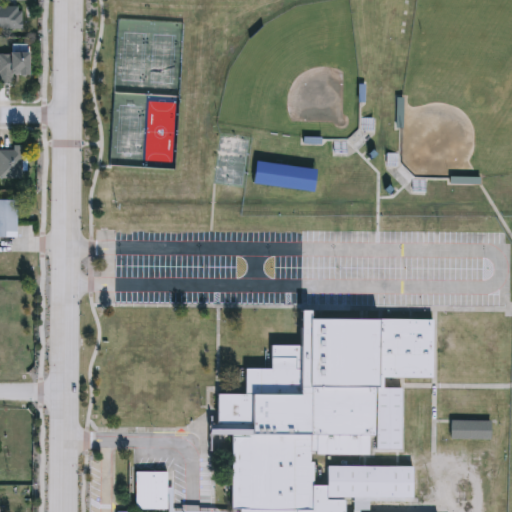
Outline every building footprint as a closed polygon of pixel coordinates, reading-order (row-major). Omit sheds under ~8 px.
[(0,6),(19,7),(19,30),(0,29),(0,6)] [(12,53),(30,53),(30,75),(28,75),(26,77),(23,77),(22,76),(14,76),(13,83),(0,83),(0,54),(11,55),(12,53)] [(15,146),(23,146),(24,179),(0,179),(0,150),(15,150),(15,146)] [(310,192),(249,185),(252,162),(313,170),(310,192)] [(0,239),(0,200),(14,201),(14,239),(0,239)] [(221,511),(223,389),(246,390),(246,372),(279,372),(280,343),(302,343),(303,320),(436,322),(435,383),(386,383),(386,392),(404,392),(403,454),(370,453),(370,456),(313,455),(312,486),(323,486),(323,469),(409,470),(409,503),(362,502),(362,511),(221,511)] [(492,414),(448,414),(448,397),(492,397),(492,414)] [(488,441),(447,441),(447,421),(488,421),(488,441)] [(163,510),(132,510),(132,472),(163,472),(163,510)] [(417,484),(456,484),(456,500),(417,500),(417,484)]
